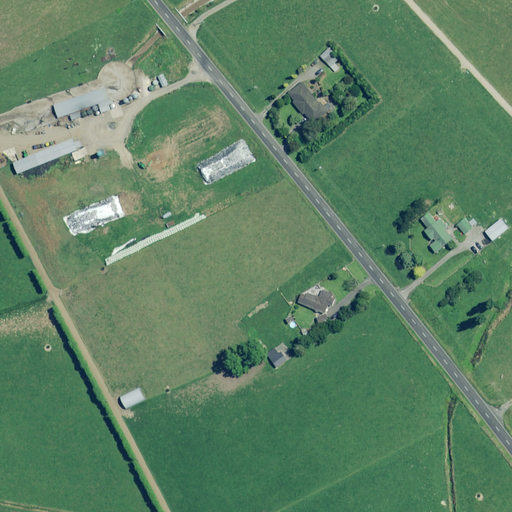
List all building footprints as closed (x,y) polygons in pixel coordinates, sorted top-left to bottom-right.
[(339,60),(330,49),(321,56),(335,74),(341,69),(336,63),(339,60)] [(169,86),(164,75),(159,77),(164,88),(169,86)] [(160,83),(156,81),(150,90),(155,93),(160,83)] [(306,114),(314,125),(334,109),(326,99),(320,104),(303,83),(289,94),(295,101),(294,102),(304,115),(306,114)] [(98,105),(100,105),(103,114),(112,111),(110,105),(113,104),(107,88),(55,106),(59,118),(71,114),(73,121),(83,118),(80,111),(94,107),(98,105)] [(82,112),(84,118),(95,114),(93,108),(82,112)] [(78,151),(74,140),(14,164),(19,175),(78,151)] [(436,222),(429,213),(421,220),(427,227),(422,231),(432,242),(429,245),(435,253),(451,239),(443,229),(446,227),(439,219),(436,222)] [(472,226),(464,217),(456,223),(464,233),(472,226)] [(511,226),(502,217),(485,232),(493,241),(511,226)] [(333,295),(324,291),(321,298),(309,294),(308,296),(303,295),(299,303),(325,314),(329,305),(333,307),(336,300),(332,299),(333,295)] [(332,323),(328,314),(318,320),(322,328),(332,323)] [(146,401),(140,388),(121,397),(128,410),(146,401)]
